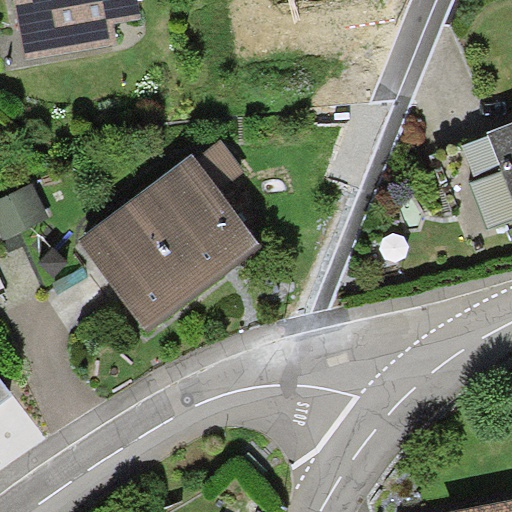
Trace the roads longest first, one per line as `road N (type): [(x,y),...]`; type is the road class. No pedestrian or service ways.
road 1 (residential): [(26,511),(171,417),(232,390),(292,385),(395,401)]
road 2 (residential): [(395,401),(485,331),(511,320)]
road 3 (residential): [(314,511),(366,430),(395,401)]
